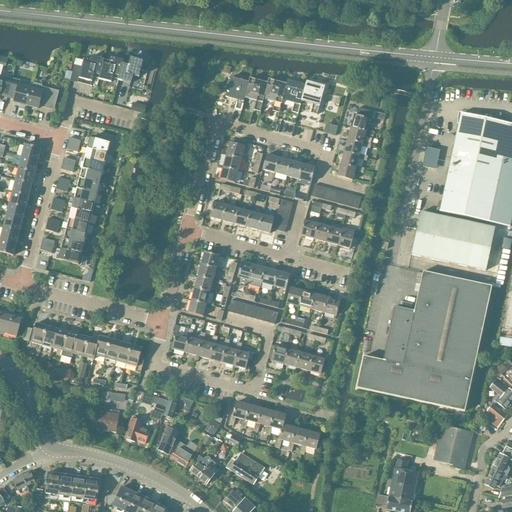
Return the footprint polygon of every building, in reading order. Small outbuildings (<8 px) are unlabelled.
[(93,74),(99,76),(103,60),(91,57),(90,61),(83,59),(78,78),(91,82),(93,74)] [(103,60),(99,76),(98,80),(111,83),(113,75),(119,76),(123,61),(111,58),(110,62),(103,60)] [(123,61),(119,76),(118,80),(131,83),(133,76),(139,77),(143,61),(130,58),(129,62),(123,61)] [(229,74),(230,70),(231,66),(225,65),(224,69),(223,72),(229,74)] [(0,80),(0,96),(7,98),(12,79),(4,77),(3,81),(0,80)] [(241,111),(244,98),(249,82),(230,77),(225,97),(237,100),(234,109),(241,111)] [(12,79),(7,98),(14,100),(13,103),(26,106),(31,89),(19,85),(20,81),(12,79)] [(249,82),(244,98),(256,101),(253,110),(259,112),(262,100),(267,83),(250,79),(249,82)] [(262,100),(259,112),(263,100),(274,103),(272,112),(278,113),(282,100),(286,84),(268,80),(267,83),(262,100)] [(286,84),(282,100),(293,104),(291,113),(297,114),(301,102),(305,86),(287,81),(286,84)] [(306,82),(305,86),(301,102),(312,105),(310,113),(316,115),(324,87),(306,82)] [(31,89),(26,106),(38,109),(38,106),(54,110),(59,91),(42,87),(42,85),(34,83),(33,85),(32,84),(31,89)] [(133,103),(131,109),(138,111),(144,113),(146,106),(140,105),(133,103)] [(354,116),(351,128),(366,132),(366,130),(369,120),(371,121),(373,113),(358,109),(356,116),(354,116)] [(460,114),(449,163),(499,173),(511,176),(511,124),(510,124),(460,114)] [(351,128),(347,140),(362,144),(363,142),(365,135),(373,137),(374,132),(366,130),(366,132),(351,128)] [(88,148),(110,154),(110,153),(113,150),(115,140),(104,136),(103,141),(88,138),(87,140),(90,140),(88,148)] [(70,137),(68,143),(80,146),(82,141),(70,137)] [(347,140),(344,153),(359,157),(360,155),(362,147),(369,149),(371,145),(363,142),(362,144),(347,140)] [(79,152),(80,146),(68,143),(67,149),(79,152)] [(24,144),(21,157),(37,161),(41,149),(24,144)] [(230,144),(226,156),(241,160),(243,153),(247,154),(248,149),(230,144)] [(83,156),(82,158),(107,165),(107,164),(104,163),(107,154),(109,155),(110,154),(88,148),(86,156),(83,156)] [(426,148),(424,158),(438,161),(440,151),(426,148)] [(257,153),(254,164),(259,165),(262,154),(257,153)] [(344,153),(341,165),(356,169),(356,167),(358,160),(366,162),(367,157),(360,155),(359,157),(344,153)] [(262,170),(274,174),(278,159),(266,155),(262,170)] [(226,156),(223,168),(238,172),(241,160),(226,156)] [(21,157),(18,168),(34,173),(37,161),(21,157)] [(64,158),(63,164),(75,167),(76,161),(64,158)] [(84,161),(82,169),(104,175),(105,174),(102,173),(104,165),(107,165),(82,158),(82,160),(84,161)] [(424,158),(422,167),(435,170),(438,161),(424,158)] [(278,159),(274,174),(287,177),(291,162),(278,159)] [(291,162),(287,177),(299,180),(303,165),(291,162)] [(438,204),(435,211),(488,223),(510,227),(511,219),(511,176),(499,173),(449,163),(441,204),(438,204)] [(73,172),(75,167),(63,164),(61,169),(73,172)] [(303,165),(299,180),(310,183),(314,168),(303,165)] [(364,169),(356,167),(356,169),(341,165),(338,177),(353,181),(355,172),(363,174),(364,169)] [(18,168),(15,180),(31,184),(34,173),(18,168)] [(223,168),(220,180),(234,183),(238,172),(223,168)] [(78,175),(77,178),(102,184),(102,183),(99,183),(101,174),(104,175),(82,169),(80,176),(78,175)] [(250,177),(248,187),(253,188),(256,179),(250,177)] [(59,178),(58,184),(70,187),(71,181),(59,178)] [(79,180),(77,189),(99,194),(97,193),(99,185),(102,185),(102,184),(77,178),(77,180),(79,180)] [(15,180),(12,192),(28,196),(31,184),(15,180)] [(56,189),(68,193),(70,187),(58,184),(56,189)] [(220,190),(230,192),(231,187),(221,184),(220,190)] [(315,186),(312,197),(311,197),(317,199),(320,187),(315,186)] [(320,187),(317,199),(323,200),(326,189),(320,187)] [(72,196),(72,198),(97,205),(97,203),(94,202),(96,194),(99,195),(99,194),(77,189),(75,196),(72,196)] [(326,189),(323,200),(329,202),(332,190),(326,189)] [(332,190),(329,202),(335,203),(338,192),(332,190)] [(12,192),(9,204),(25,208),(28,196),(12,192)] [(338,192),(335,203),(346,206),(349,195),(338,192)] [(349,195),(346,206),(352,208),(355,196),(349,195)] [(355,196),(352,208),(358,209),(361,198),(355,196)] [(54,198),(52,204),(64,207),(66,202),(54,198)] [(74,201),(72,209),(94,215),(94,214),(91,213),(94,204),(96,205),(97,205),(72,198),(71,200),(74,201)] [(281,201),(279,206),(291,209),(292,203),(281,201)] [(209,217),(222,221),(226,206),(213,203),(209,217)] [(9,204),(6,216),(22,220),(25,208),(9,204)] [(63,213),(64,207),(52,204),(51,210),(63,213)] [(226,206),(222,221),(234,224),(238,209),(226,206)] [(279,206),(278,212),(289,215),(291,209),(279,206)] [(67,215),(66,218),(91,225),(92,224),(89,223),(91,215),(94,216),(94,215),(72,209),(70,216),(67,215)] [(238,209),(234,224),(246,227),(250,212),(238,209)] [(250,212),(246,227),(258,230),(262,216),(250,212)] [(278,212),(276,218),(287,221),(289,215),(278,212)] [(411,255),(439,261),(444,235),(448,218),(420,212),(411,255)] [(6,216),(3,228),(19,232),(22,220),(6,216)] [(262,216),(258,230),(270,234),(274,219),(262,216)] [(49,218),(47,224),(59,227),(60,222),(49,218)] [(69,221),(67,229),(89,235),(89,234),(86,233),(88,225),(91,225),(66,218),(66,220),(69,221)] [(276,218),(275,223),(286,226),(287,221),(276,218)] [(444,235),(439,261),(457,265),(466,222),(448,218),(444,235)] [(300,236),(313,239),(317,224),(304,221),(300,236)] [(466,222),(457,265),(485,271),(494,228),(466,222)] [(273,229),(284,232),(286,226),(275,223),(273,229)] [(57,233),(59,227),(47,224),(46,230),(57,233)] [(317,224),(313,239),(325,243),(329,228),(317,224)] [(3,228),(0,238),(0,239),(16,244),(19,232),(3,228)] [(329,228),(325,243),(337,246),(341,231),(329,228)] [(62,235),(61,238),(86,245),(86,244),(84,243),(86,235),(89,236),(89,235),(67,229),(65,236),(62,235)] [(341,231),(337,246),(350,249),(354,235),(341,231)] [(43,238),(42,244),(54,247),(55,242),(43,238)] [(64,241),(61,249),(84,255),(84,254),(81,253),(83,245),(86,246),(86,245),(61,238),(61,240),(64,241)] [(0,252),(13,256),(16,244),(0,239),(0,252)] [(52,253),(54,247),(42,244),(40,250),(52,253)] [(81,266),(81,264),(83,256),(84,255),(61,249),(60,257),(57,256),(56,259),(78,264),(78,265),(81,266)] [(204,253),(201,265),(215,269),(218,257),(204,253)] [(237,277),(242,278),(241,283),(248,285),(254,266),(241,262),(237,277)] [(201,265),(198,277),(212,281),(215,269),(201,265)] [(254,266),(248,285),(260,288),(262,284),(266,269),(254,266)] [(266,269),(262,284),(274,287),(278,272),(266,269)] [(278,272),(274,287),(286,290),(289,275),(278,272)] [(382,361),(363,357),(356,389),(464,412),(491,287),(422,272),(413,311),(394,307),(382,361)] [(198,277),(195,289),(209,293),(212,281),(198,277)] [(224,286),(222,296),(228,298),(230,288),(224,286)] [(287,304),(299,307),(303,292),(291,288),(287,304)] [(195,289),(191,301),(206,305),(209,293),(195,289)] [(511,291),(504,329),(502,329),(500,339),(511,340),(511,291)] [(303,292),(299,307),(311,311),(316,295),(303,292)] [(316,295),(311,311),(323,314),(324,312),(327,298),(316,295)] [(220,306),(225,307),(228,298),(222,296),(220,306)] [(324,312),(323,314),(336,317),(340,301),(327,298),(324,312)] [(191,301),(189,312),(188,313),(203,317),(204,312),(206,305),(191,301)] [(227,313),(233,315),(234,312),(237,303),(231,301),(227,313)] [(234,312),(233,315),(239,316),(240,312),(242,304),(237,303),(234,312)] [(240,312),(239,316),(245,318),(246,312),(248,306),(242,304),(240,312)] [(246,312),(245,318),(251,319),(253,312),(254,308),(248,306),(246,312)] [(253,312),(251,319),(257,321),(259,312),(260,309),(254,308),(253,312)] [(259,312),(257,321),(262,322),(265,312),(266,311),(260,309),(259,312)] [(0,333),(16,338),(22,317),(0,311),(0,333)] [(218,311),(215,320),(221,322),(224,312),(218,311)] [(265,312),(262,322),(268,324),(271,312),(266,311),(265,312)] [(271,312),(268,324),(274,325),(277,314),(271,312)] [(31,343),(42,346),(47,327),(36,324),(31,343)] [(172,350),(184,353),(188,339),(186,338),(179,336),(181,328),(174,326),(173,332),(175,333),(174,335),(176,335),(172,350)] [(47,327),(42,346),(52,349),(58,330),(47,327)] [(29,342),(32,329),(27,328),(23,340),(29,342)] [(58,330),(52,349),(63,352),(68,333),(58,330)] [(188,339),(184,353),(197,357),(201,342),(198,341),(191,339),(193,331),(188,330),(186,338),(188,339)] [(68,333),(63,352),(73,355),(78,335),(68,333)] [(201,342),(197,357),(209,360),(213,345),(211,345),(203,343),(205,335),(201,333),(198,341),(201,342)] [(78,335),(73,355),(83,358),(89,338),(78,335)] [(89,338),(83,358),(94,360),(100,337),(99,341),(89,338)] [(100,337),(94,360),(94,361),(96,356),(106,359),(111,340),(100,337)] [(213,345),(209,360),(221,363),(225,348),(223,348),(216,346),(218,338),(213,337),(211,345),(213,345)] [(111,340),(106,359),(116,362),(121,343),(111,340)] [(225,348),(221,363),(233,367),(237,352),(235,351),(228,349),(230,341),(225,340),(223,348),(225,348)] [(121,343),(116,362),(126,365),(132,346),(121,343)] [(237,352),(233,367),(245,370),(248,359),(252,360),(254,354),(249,353),(249,355),(240,353),(242,345),(237,343),(235,351),(237,352)] [(132,346),(126,365),(136,367),(135,372),(140,374),(144,360),(140,359),(142,349),(132,346)] [(271,362),(284,366),(287,352),(274,349),(271,362)] [(287,352),(284,366),(296,369),(299,355),(287,352)] [(299,355),(296,369),(308,372),(311,359),(299,355)] [(311,359),(308,372),(320,375),(323,362),(311,359)] [(77,381),(76,385),(82,387),(83,382),(80,382),(81,379),(83,380),(87,364),(82,363),(78,378),(77,378),(76,381),(77,381)] [(502,365),(496,370),(501,375),(507,370),(502,365)] [(494,400),(495,401),(497,403),(496,404),(504,410),(511,400),(511,394),(507,390),(506,392),(494,382),(489,389),(497,396),(494,400)] [(118,393),(116,401),(125,403),(127,395),(118,393)] [(171,418),(175,404),(159,398),(158,399),(154,412),(151,411),(149,417),(160,421),(162,415),(171,418)] [(178,401),(171,420),(178,423),(185,403),(178,401)] [(235,418),(243,420),(245,421),(249,406),(236,403),(232,417),(230,417),(228,425),(233,426),(235,418)] [(490,426),(499,415),(485,403),(480,410),(482,411),(478,416),(490,426)] [(245,421),(243,420),(240,428),(245,429),(247,421),(255,423),(257,424),(261,410),(249,406),(245,421)] [(257,424),(255,423),(253,432),(257,433),(259,425),(267,427),(270,427),(274,413),(261,410),(257,424)] [(96,431),(106,432),(107,424),(106,424),(108,414),(99,413),(98,416),(96,431)] [(270,427),(267,427),(265,435),(270,436),(272,428),(282,431),(283,426),(285,416),(274,413),(270,427)] [(107,424),(106,432),(115,433),(117,419),(118,415),(108,414),(106,424),(107,424)] [(125,439),(135,443),(135,442),(144,445),(149,431),(140,427),(141,424),(142,419),(133,417),(132,421),(131,420),(125,439)] [(182,428),(188,431),(191,423),(185,421),(182,428)] [(4,434),(0,436),(0,439),(3,444),(9,440),(7,438),(9,437),(8,433),(5,435),(5,434),(8,432),(9,425),(6,424),(4,434)] [(282,441),(289,443),(291,444),(295,429),(283,426),(282,431),(279,440),(276,440),(274,448),(280,449),(282,441)] [(440,434),(433,461),(452,466),(454,457),(455,457),(462,431),(442,426),(440,434)] [(206,435),(201,444),(208,448),(213,440),(210,437),(213,431),(207,427),(203,434),(206,435)] [(163,436),(157,450),(168,455),(169,455),(175,441),(179,433),(173,431),(167,428),(163,436)] [(291,444),(289,443),(287,452),(291,453),(294,444),(301,446),(303,447),(307,432),(295,429),(291,444)] [(452,466),(451,468),(463,471),(470,442),(472,433),(462,431),(455,457),(454,457),(452,466)] [(303,447),(301,446),(299,455),(304,456),(306,448),(315,450),(319,435),(307,432),(303,447)] [(237,447),(240,441),(232,436),(228,442),(237,447)] [(190,457),(196,447),(188,442),(186,447),(179,443),(170,459),(185,468),(191,458),(190,457)] [(212,448),(216,451),(220,445),(216,442),(212,448)] [(498,454),(491,470),(496,473),(500,474),(506,476),(509,469),(508,467),(504,465),(507,459),(511,461),(511,459),(511,450),(505,447),(504,449),(501,456),(499,455),(498,454)] [(232,459),(226,468),(239,477),(253,486),(261,472),(264,468),(250,460),(247,457),(240,454),(235,461),(232,459)] [(196,464),(189,472),(197,478),(211,461),(210,460),(210,459),(207,457),(205,458),(203,460),(199,456),(194,462),(196,464)] [(393,459),(385,497),(409,501),(414,473),(402,471),(404,462),(393,459)] [(211,461),(197,478),(206,485),(217,472),(212,468),(215,464),(211,461)] [(491,470),(483,485),(492,489),(494,486),(498,488),(501,481),(503,481),(506,476),(500,474),(496,473),(491,470)] [(34,483),(29,472),(12,480),(17,490),(18,490),(21,497),(29,493),(26,486),(34,483)] [(58,500),(58,496),(61,475),(48,474),(45,499),(46,495),(51,495),(50,499),(58,500)] [(58,496),(63,497),(62,501),(71,502),(71,498),(74,477),(61,475),(58,496)] [(71,498),(76,499),(75,503),(83,504),(83,500),(86,479),(74,477),(71,498)] [(86,479),(83,500),(88,501),(87,505),(95,506),(99,481),(86,479)] [(511,487),(501,489),(497,499),(511,495),(511,487)] [(3,488),(0,490),(0,496),(4,502),(10,497),(7,494),(6,493),(3,489),(3,488)] [(124,511),(133,493),(121,488),(111,511),(113,507),(117,509),(115,511),(124,511)] [(233,510),(244,498),(234,489),(223,501),(233,510)] [(124,511),(138,511),(145,499),(133,493),(124,511)] [(375,505),(376,505),(384,507),(385,499),(388,500),(386,510),(395,511),(409,511),(409,501),(385,497),(376,495),(375,505)] [(138,511),(152,511),(156,504),(145,499),(138,511)] [(244,499),(232,511),(251,511),(255,508),(244,499)] [(501,509),(511,506),(511,503),(511,499),(500,501),(501,509)] [(259,505),(266,511),(268,511),(271,509),(262,501),(259,505)]
